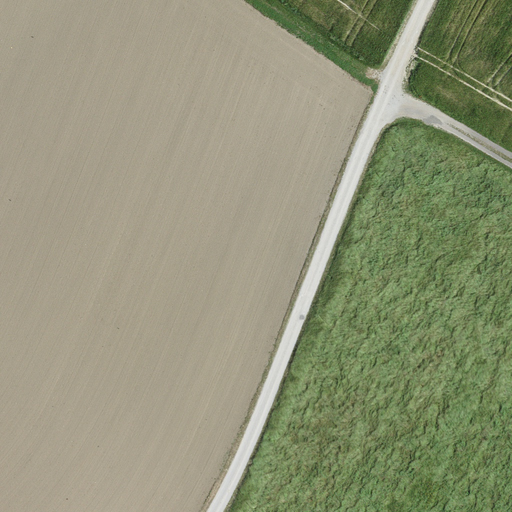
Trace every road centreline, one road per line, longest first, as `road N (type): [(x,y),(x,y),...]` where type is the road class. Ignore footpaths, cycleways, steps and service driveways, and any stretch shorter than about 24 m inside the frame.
road 1 (track): [(428,0),(215,511)]
road 2 (track): [(511,165),(386,95)]
